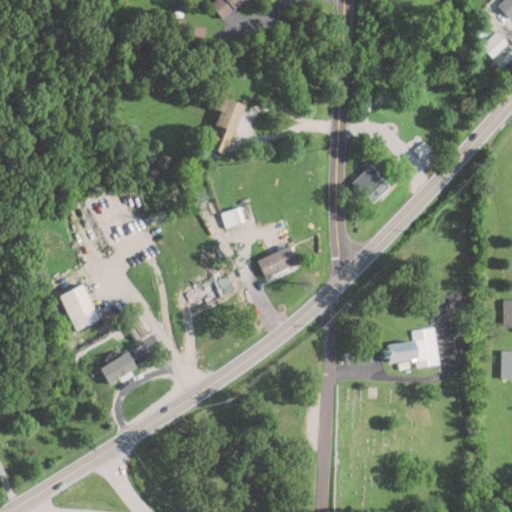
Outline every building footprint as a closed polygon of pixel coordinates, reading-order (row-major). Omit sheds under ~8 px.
[(241,0),(212,0),(209,3),(223,17),(241,0)] [(511,16),(511,0),(500,0),(496,4),(510,18),(511,16)] [(483,47),(493,55),(506,40),(495,31),(483,47)] [(243,103),(217,94),(212,107),(219,110),(206,146),(225,153),(243,103)] [(410,152),(418,160),(427,151),(419,144),(410,152)] [(372,203),(390,185),(369,164),(351,182),(372,203)] [(224,226),(244,220),(240,205),(220,211),(224,226)] [(298,263),(289,244),(257,259),(265,278),(298,263)] [(235,290),(227,273),(185,292),(193,309),(235,290)] [(73,329),(97,319),(81,283),(57,294),(73,329)] [(511,299),(503,299),(503,327),(511,327),(511,299)] [(439,363),(435,326),(412,329),(413,341),(382,344),(384,362),(416,359),(416,366),(439,363)] [(511,350),(501,350),(501,378),(511,378),(511,350)] [(97,366),(106,383),(135,367),(126,351),(97,366)]
